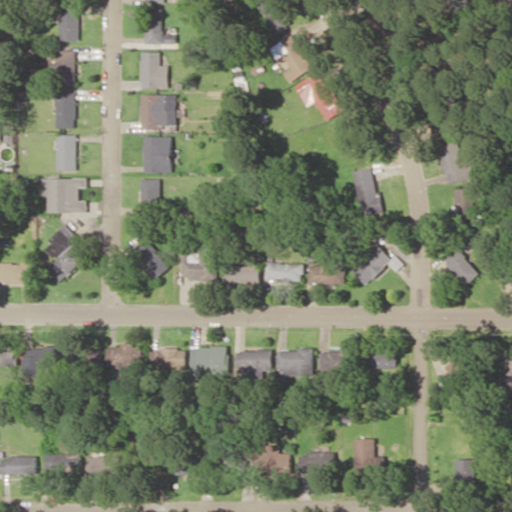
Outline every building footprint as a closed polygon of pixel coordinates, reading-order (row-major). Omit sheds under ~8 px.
[(81,40),(81,4),(62,4),(62,40),(81,40)] [(402,40),(396,5),(370,10),(374,31),(384,29),(387,43),(402,40)] [(148,45),(179,45),(180,34),(165,34),(166,8),(149,8),(148,45)] [(315,68),(304,49),(307,47),(298,32),(281,42),(286,51),(278,55),(283,63),(288,60),(292,68),(286,72),(291,81),(315,68)] [(78,50),(57,50),(58,84),(79,83),(78,50)] [(171,87),(172,65),(163,64),(164,51),(145,50),(144,87),(171,87)] [(309,106),(318,101),(328,119),(346,110),(336,88),(331,91),(322,72),(298,84),(309,106)] [(58,127),(78,127),(78,91),(59,91),(58,127)] [(182,94),(144,93),(144,128),(167,129),(167,124),(180,125),(181,115),(182,115),(182,94)] [(60,170),(80,169),(79,133),(60,134),(60,170)] [(175,172),(176,135),(147,135),(147,172),(175,172)] [(451,183),(473,178),(463,135),(438,141),(445,173),(449,172),(451,183)] [(363,215),(383,211),(376,166),(355,170),(363,215)] [(89,177),(43,177),(43,194),(51,194),(51,211),(89,211),(89,200),(82,200),(82,187),(90,187),(89,177)] [(144,178),(145,211),(164,210),(163,178),(144,178)] [(456,187),(458,226),(482,225),(482,218),(475,218),(474,187),(456,187)] [(61,282),(89,259),(75,244),(82,238),(70,224),(46,244),(58,259),(49,267),(61,282)] [(173,265),(148,239),(134,252),(159,279),(173,265)] [(404,264),(382,243),(355,271),(369,285),(390,262),(398,271),(404,264)] [(469,285),(482,272),(457,245),(444,257),(469,285)] [(185,253),(186,278),(220,277),(219,252),(185,253)] [(268,279),(305,279),(305,262),(275,262),(275,256),(268,256),(268,279)] [(1,262),(1,281),(36,282),(37,262),(1,262)] [(230,282),(262,283),(262,265),(231,264),(230,282)] [(347,265),(312,264),(311,282),(346,283),(347,265)] [(110,345),(111,366),(123,366),(124,386),(142,386),(142,345),(110,345)] [(195,346),(196,374),(233,373),(232,345),(195,346)] [(28,346),(28,370),(38,370),(38,362),(59,362),(59,347),(28,346)] [(0,347),(0,364),(11,364),(10,347),(0,347)] [(282,348),(283,375),(317,374),(316,347),(282,348)] [(189,348),(155,349),(155,369),(190,368),(189,348)] [(324,350),(324,368),(353,367),(352,348),(324,350)] [(399,368),(399,352),(368,351),(367,367),(399,368)] [(511,355),(500,357),(504,390),(511,388),(511,355)] [(473,361),(451,360),(450,383),(463,384),(463,379),(472,379),(473,361)] [(378,438),(360,437),(359,473),(371,473),(371,466),(388,467),(388,456),(377,455),(378,438)] [(295,452),(283,452),(283,444),(258,445),(259,473),(295,472),(295,452)] [(338,469),(339,452),(305,451),(305,469),(338,469)] [(133,473),(163,474),(163,467),(164,467),(165,454),(133,453),(133,473)] [(49,454),(49,471),(119,472),(119,454),(49,454)] [(3,456),(4,474),(39,473),(39,455),(3,456)] [(226,472),(249,473),(249,458),(227,457),(226,472)] [(477,480),(477,458),(458,458),(458,480),(477,480)] [(175,476),(200,475),(200,460),(175,460),(175,476)]
